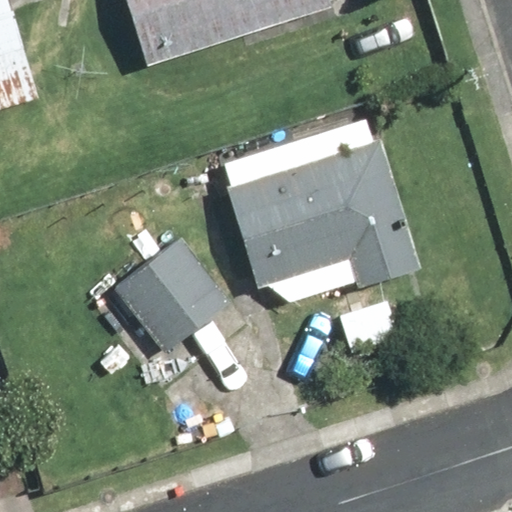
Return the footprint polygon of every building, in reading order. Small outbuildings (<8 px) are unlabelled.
[(17,0),(0,0),(0,115),(51,97),(17,0)] [(111,0),(132,65),(318,6),(316,0),(111,0)] [(363,114),(203,160),(241,289),(255,286),(279,302),(343,284),(344,287),(408,269),(363,114)] [(189,229),(119,290),(175,356),(245,295),(189,229)] [(424,342),(406,297),(345,322),(363,366),(424,342)]
